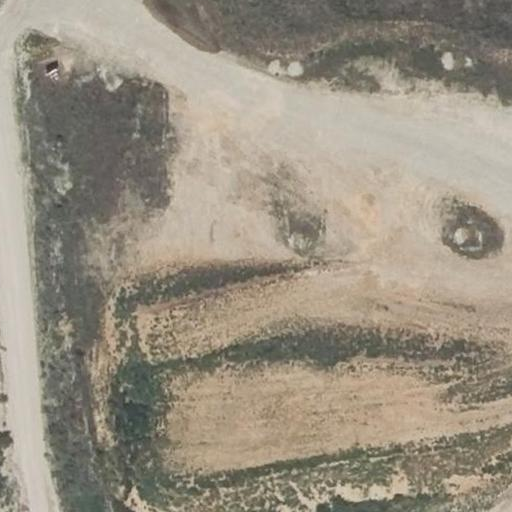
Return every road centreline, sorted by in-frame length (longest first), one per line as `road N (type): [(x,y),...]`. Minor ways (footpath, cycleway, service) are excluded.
road 1 (unknown): [(30,511),(1,92),(9,41),(37,0)]
road 2 (unknown): [(59,0),(212,86),(359,110),(511,109)]
